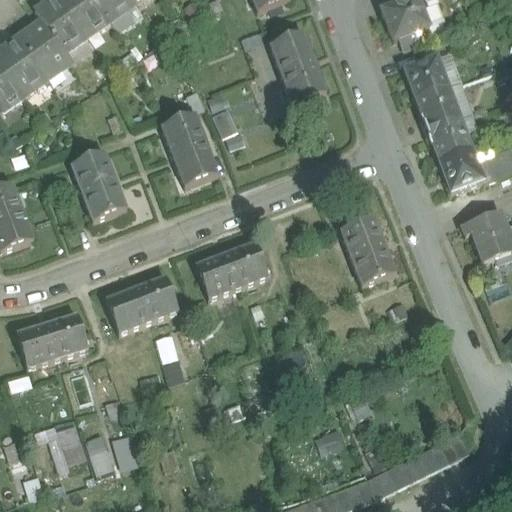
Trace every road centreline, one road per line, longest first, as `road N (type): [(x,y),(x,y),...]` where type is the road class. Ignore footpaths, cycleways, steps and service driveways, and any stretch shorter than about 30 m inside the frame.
road 1 (residential): [(0,295),(42,290),(390,155)]
road 2 (residential): [(390,155),(500,427),(496,464),(463,511)]
road 3 (residential): [(331,0),(390,155)]
